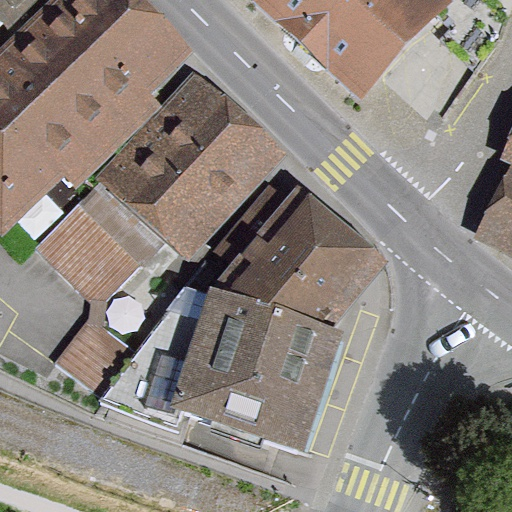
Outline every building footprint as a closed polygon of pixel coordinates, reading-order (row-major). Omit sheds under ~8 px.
[(0,0),(0,32),(31,0),(0,0)] [(72,0),(0,70),(0,229),(64,167),(77,181),(147,113),(132,98),(173,58),(115,0),(72,0)] [(257,0),(359,96),(440,12),(429,0),(257,0)] [(140,266),(167,239),(177,249),(261,157),(186,90),(78,208),(140,266)] [(207,292),(333,328),(381,257),(282,191),(207,292)] [(511,198),(498,229),(511,235),(511,198)] [(140,266),(78,208),(34,256),(96,313),(140,266)] [(143,414),(301,460),(338,330),(333,328),(207,292),(181,284),(143,414)] [(89,326),(58,365),(101,398),(132,359),(89,326)]
